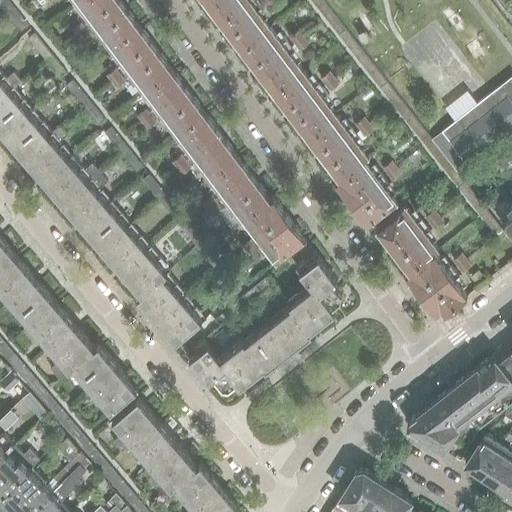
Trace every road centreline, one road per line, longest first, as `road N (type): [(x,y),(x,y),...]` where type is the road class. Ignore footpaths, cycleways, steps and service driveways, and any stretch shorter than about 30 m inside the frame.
road 1 (residential): [(430,362),(167,0)]
road 2 (residential): [(0,188),(287,511)]
road 3 (residential): [(485,511),(355,429)]
